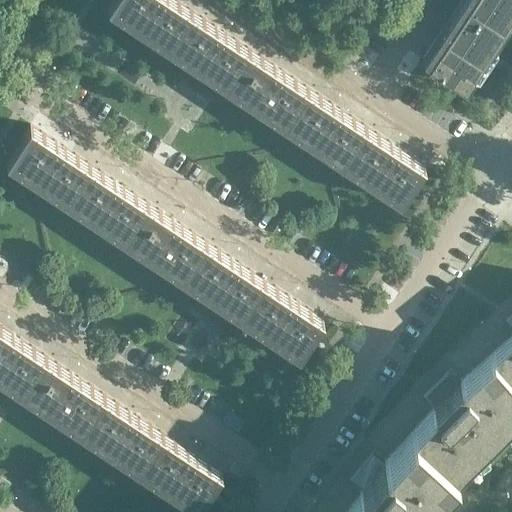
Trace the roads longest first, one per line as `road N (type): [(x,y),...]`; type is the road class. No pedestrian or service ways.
road 1 (residential): [(387,329),(37,96)]
road 2 (residential): [(287,483),(0,292)]
road 3 (residential): [(496,161),(387,329)]
road 4 (residential): [(387,329),(287,483)]
road 5 (residential): [(366,92),(224,0)]
road 6 (residential): [(496,161),(456,153),(366,92)]
